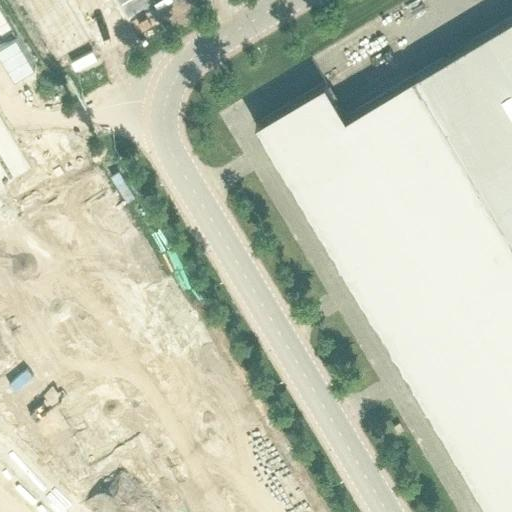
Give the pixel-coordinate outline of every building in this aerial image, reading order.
[(21,0),(28,11),(45,0),(21,0)] [(69,0),(45,0),(28,11),(35,23),(71,2),(69,0)] [(129,0),(120,6),(128,18),(155,2),(158,0),(129,0)] [(71,2),(35,23),(43,35),(78,14),(71,2)] [(415,73),(346,114),(326,80),(256,122),(490,511),(511,511),(511,13),(415,73)] [(78,14),(43,35),(50,48),(85,26),(78,14)] [(85,26),(50,48),(58,60),(93,39),(85,26)]
